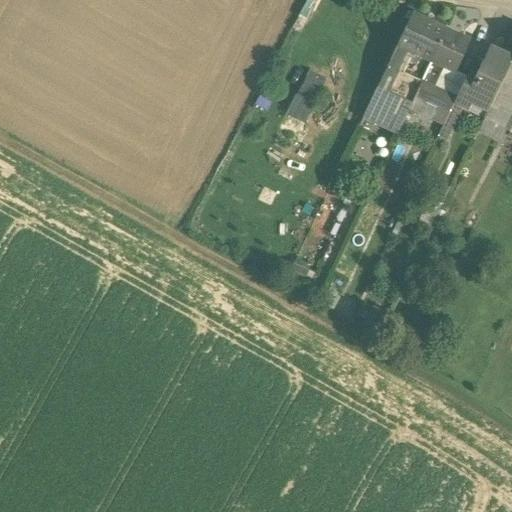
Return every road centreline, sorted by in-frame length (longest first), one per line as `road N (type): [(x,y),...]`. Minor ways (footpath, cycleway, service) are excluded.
road 1 (track): [(0,135),(318,317)]
road 2 (track): [(511,426),(318,317)]
